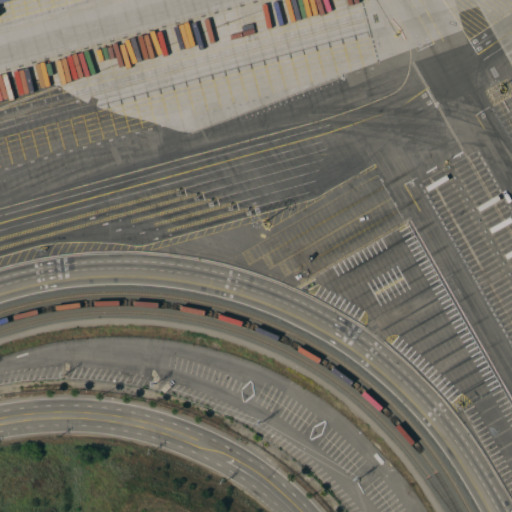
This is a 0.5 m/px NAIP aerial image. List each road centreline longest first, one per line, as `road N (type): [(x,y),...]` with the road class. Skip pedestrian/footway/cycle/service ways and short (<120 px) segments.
road 1 (residential): [(491,511),(424,408),(354,346),(269,300),(140,272),(0,289)]
road 2 (secondary): [(0,420),(114,418),(220,455)]
